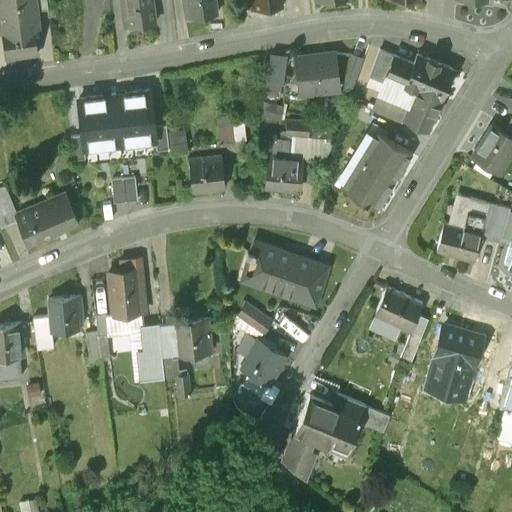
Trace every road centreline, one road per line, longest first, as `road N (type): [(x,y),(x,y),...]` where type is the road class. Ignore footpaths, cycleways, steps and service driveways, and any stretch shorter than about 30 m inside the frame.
road 1 (residential): [(0,80),(359,23),(441,31),(493,58)]
road 2 (residential): [(378,246),(279,214),(176,216),(0,286)]
road 3 (residential): [(247,430),(300,370),(378,246)]
road 4 (residential): [(378,246),(493,58)]
road 5 (residential): [(511,306),(378,246)]
